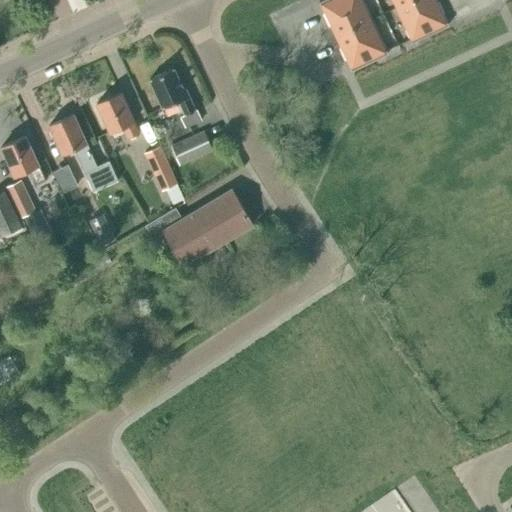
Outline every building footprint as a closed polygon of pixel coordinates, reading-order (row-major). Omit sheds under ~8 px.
[(322,0),(319,2),(335,36),(372,19),(362,0),(322,0)] [(411,0),(395,8),(411,42),(448,25),(436,0),(411,0)] [(387,53),(372,19),(335,36),(351,70),(387,53)] [(179,81),(173,67),(150,78),(151,81),(163,107),(179,100),(185,114),(180,116),(185,126),(202,119),(197,109),(195,109),(184,85),(182,87),(179,81)] [(255,90),(257,109),(268,108),(265,89),(255,90)] [(134,120),(121,91),(97,102),(110,131),(122,125),(128,137),(139,133),(134,120)] [(89,147),(74,113),(49,124),(62,153),(74,147),(93,190),(118,179),(109,159),(96,165),(89,147)] [(213,148),(204,130),(171,145),(180,164),(213,148)] [(34,184),(45,179),(38,163),(39,163),(26,135),(1,146),(14,175),(27,169),(34,184)] [(144,154),(156,178),(162,190),(178,183),(160,146),(158,147),(144,154)] [(36,211),(21,179),(6,186),(21,217),(36,211)] [(176,207),(157,218),(145,225),(158,247),(168,241),(183,267),(254,225),(254,223),(232,187),(181,217),(176,207)] [(0,232),(1,235),(21,226),(4,189),(0,191),(0,232)] [(28,231),(19,235),(20,238),(22,243),(32,239),(28,231)] [(54,257),(60,267),(68,262),(62,252),(54,257)]
